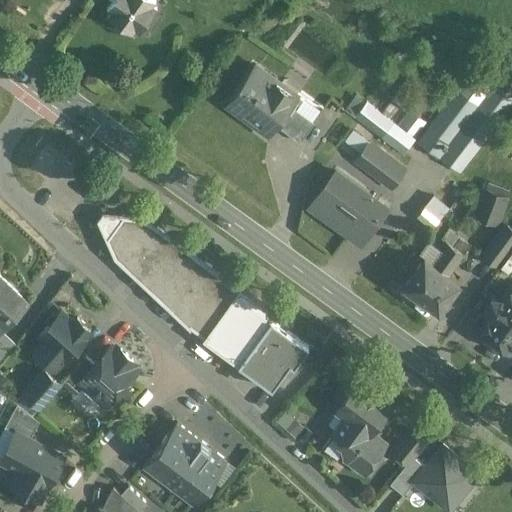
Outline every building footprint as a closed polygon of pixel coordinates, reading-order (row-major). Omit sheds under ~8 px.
[(155,1),(153,0),(112,0),(106,9),(110,12),(107,16),(132,34),(135,30),(139,33),(156,8),(152,5),(155,1)] [(296,95),(254,64),(225,103),(268,135),(274,126),(289,105),(296,95)] [(448,145),(438,157),(459,174),(511,103),(511,86),(500,77),(448,145)] [(457,90),(427,129),(448,145),(478,106),(457,90)] [(398,126),(367,102),(366,103),(366,102),(354,117),(403,153),(414,139),(398,126)] [(314,122),(289,105),(274,126),(298,143),(314,122)] [(425,124),(409,111),(398,126),(414,139),(425,124)] [(448,145),(427,129),(417,142),(438,157),(448,145)] [(403,170),(353,130),(344,140),(361,153),(355,161),(389,186),(403,170)] [(371,185),(355,173),(341,193),(357,204),(371,185)] [(328,183),(298,225),(327,247),(357,204),(341,193),(328,183)] [(506,198),(485,190),(479,207),(499,214),(506,198)] [(420,214),(435,225),(450,205),(435,193),(420,214)] [(225,277),(143,217),(122,215),(106,238),(114,257),(189,327),(190,326),(204,335),(238,289),(224,279),(225,277)] [(511,230),(505,225),(483,255),(496,265),(511,242),(511,230)] [(461,239),(448,230),(441,239),(445,242),(445,241),(455,248),(461,239)] [(455,248),(445,241),(445,242),(431,262),(448,275),(469,246),(461,239),(455,248)] [(431,262),(424,257),(403,285),(438,311),(459,282),(448,275),(431,262)] [(29,304),(0,275),(0,328),(3,331),(29,304)] [(511,285),(501,299),(491,298),(485,306),(489,316),(478,330),(482,333),(481,335),(482,340),(487,343),(492,342),(493,341),(508,351),(511,345),(511,285)] [(275,312),(240,286),(204,335),(202,338),(238,364),(271,319),(275,312)] [(74,321),(61,309),(38,335),(43,339),(34,350),(55,368),(64,358),(65,359),(88,334),(87,333),(90,329),(77,317),(74,321)] [(308,346),(271,319),(238,364),(272,388),(290,364),(294,366),(308,346)] [(0,362),(11,349),(0,338),(0,362)] [(120,349),(115,349),(112,347),(95,365),(81,381),(84,383),(90,388),(91,394),(99,402),(105,402),(136,368),(132,365),(132,360),(120,349)] [(85,356),(61,382),(75,394),(84,383),(81,381),(95,365),(85,356)] [(43,369),(22,393),(39,408),(60,384),(43,369)] [(390,405),(357,381),(356,382),(349,380),(342,390),(346,396),(336,411),(346,418),(336,432),(349,441),(344,449),(345,457),(366,472),(387,443),(378,436),(377,438),(370,433),(390,405)] [(39,421),(17,404),(5,426),(15,432),(16,431),(30,439),(39,421)] [(287,410),(279,419),(294,433),(303,424),(287,410)] [(227,460),(176,422),(142,466),(193,505),(227,460)] [(411,429),(393,451),(407,462),(425,441),(411,429)] [(30,439),(16,431),(15,432),(0,460),(19,471),(12,484),(19,489),(39,499),(40,500),(63,457),(30,439)] [(414,477),(450,508),(480,473),(444,442),(414,477)] [(147,503),(128,486),(121,494),(139,511),(147,503)] [(113,487),(101,510),(104,511),(139,511),(121,494),(113,487)] [(39,499),(19,489),(13,500),(33,511),(39,499)]
